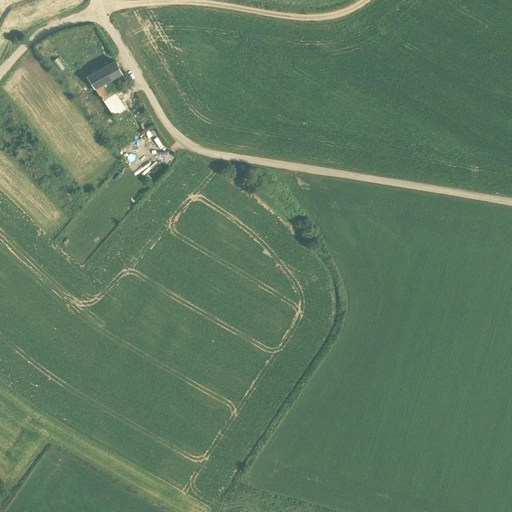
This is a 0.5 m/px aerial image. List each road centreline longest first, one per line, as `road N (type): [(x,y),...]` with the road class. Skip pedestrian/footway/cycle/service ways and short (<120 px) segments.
road 1 (unclassified): [(0,73),(39,35),(100,10),(182,141),(511,203)]
road 2 (track): [(100,10),(165,3),(309,18),(343,16),(368,0)]
